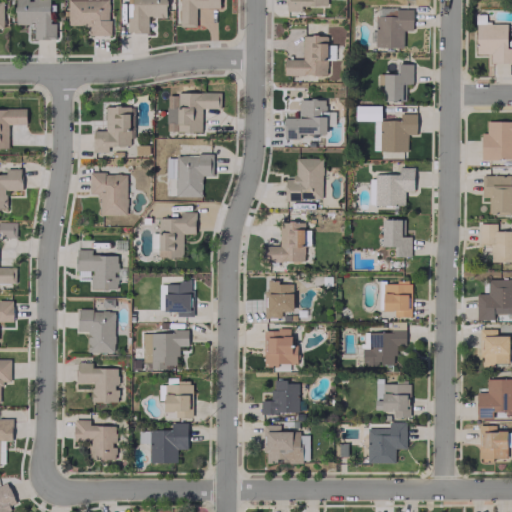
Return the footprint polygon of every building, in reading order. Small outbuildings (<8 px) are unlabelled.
[(14,0),(15,24),(33,24),(33,39),(55,38),(55,23),(49,23),(48,0),(14,0)] [(108,34),(108,0),(67,0),(67,25),(88,24),(88,35),(108,34)] [(147,32),(147,17),(165,17),(165,0),(131,0),(131,4),(127,4),(127,32),(147,32)] [(195,8),(219,8),(218,0),(178,0),(179,26),(195,26),(195,8)] [(285,0),(285,11),(300,10),(300,5),(327,5),(326,0),(285,0)] [(375,15),(374,46),(402,47),(403,29),(411,30),(412,9),(395,8),(395,16),(375,15)] [(511,62),(511,47),(506,48),(506,24),(475,23),(475,53),(489,53),(489,62),(511,62)] [(283,58),(283,74),(326,75),(326,35),(302,35),(301,59),(283,58)] [(411,83),(411,63),(397,63),(397,74),(376,73),(376,88),(383,88),(383,100),(401,100),(401,83),(411,83)] [(219,108),(219,92),(166,92),(166,131),(201,131),(201,108),(219,108)] [(380,105),(355,105),(354,119),(380,120),(380,105)] [(93,152),(107,151),(107,145),(132,145),(132,106),(104,106),(105,130),(93,130),(93,152)] [(399,120),(379,119),(379,151),(406,151),(407,134),(415,134),(416,113),(399,113),(399,120)] [(511,158),(511,120),(486,120),(486,133),(480,133),(480,158),(511,158)] [(201,196),(201,175),(212,175),(212,155),(175,154),(175,196),(201,196)] [(322,158),(294,157),(294,179),(284,178),(284,199),(321,200),(322,158)] [(374,204),(403,205),(404,191),(412,191),(413,167),(398,167),(398,174),(375,173),(374,204)] [(89,194),(96,194),(96,214),(126,214),(126,172),(88,173),(89,194)] [(481,197),(487,196),(488,214),(510,213),(510,205),(511,204),(511,173),(481,175),(481,197)] [(181,257),(182,233),(194,233),(194,212),(179,211),(179,217),(158,217),(157,257),(181,257)] [(403,236),(403,219),(381,218),(381,245),(394,246),(393,256),(409,256),(410,236),(403,236)] [(15,221),(0,221),(0,238),(16,237),(15,221)] [(279,245),(265,245),(265,262),(303,261),(303,221),(278,221),(279,245)] [(511,261),(511,229),(496,229),(496,223),(478,223),(477,243),(490,244),(490,261),(511,261)] [(90,288),(115,289),(116,255),(90,254),(90,249),(75,249),(74,270),(90,270),(90,288)] [(476,294),(476,319),(492,319),(492,313),(511,312),(511,278),(486,279),(487,293),(476,294)] [(292,283),(277,283),(277,279),(265,280),(266,318),(280,317),(280,311),(293,310),(292,283)] [(410,317),(410,281),(395,281),(395,283),(382,283),(381,310),(394,311),(394,316),(410,317)] [(155,282),(136,283),(136,308),(155,308),(155,282)] [(159,282),(159,310),(175,310),(175,316),(191,316),(191,282),(159,282)] [(76,331),(86,330),(87,352),(113,351),(113,309),(76,310),(76,331)] [(496,328),(480,329),(481,365),(508,365),(507,335),(496,335),(496,328)] [(296,364),(296,344),(290,344),(290,329),(263,329),(263,364),(296,364)] [(142,332),(142,361),(150,361),(150,369),(176,369),(176,346),(187,346),(187,331),(142,332)] [(404,331),(368,331),(368,349),(361,349),(361,365),(394,365),(394,345),(405,345),(404,331)] [(116,367),(91,367),(91,362),(75,362),(75,383),(90,383),(90,402),(117,402),(117,389),(116,389),(116,367)] [(476,418),(491,418),(491,411),(511,410),(511,378),(485,379),(485,392),(475,392),(476,418)] [(408,416),(408,379),(396,379),(396,383),(374,383),(375,410),(392,410),(392,417),(408,416)] [(298,412),(297,381),(271,381),(271,400),(259,400),(260,413),(298,412)] [(190,417),(191,382),(164,382),(163,411),(174,411),(174,417),(190,417)] [(88,459),(115,459),(115,447),(114,447),(114,425),(88,425),(89,419),(73,419),(73,440),(88,440),(88,459)] [(366,462),(394,462),(394,448),(405,448),(405,421),(387,422),(387,427),(366,428),(366,462)] [(186,422),(170,422),(170,429),(137,430),(138,443),(148,443),(149,462),(176,462),(176,449),(186,449),(186,422)] [(308,434),(299,434),(299,431),(278,430),(279,424),(263,424),(263,461),(307,462),(308,434)] [(506,459),(506,430),(494,430),(494,424),(478,425),(479,459),(506,459)]
